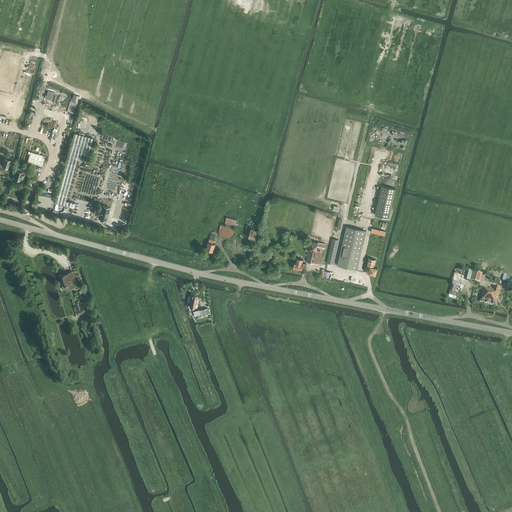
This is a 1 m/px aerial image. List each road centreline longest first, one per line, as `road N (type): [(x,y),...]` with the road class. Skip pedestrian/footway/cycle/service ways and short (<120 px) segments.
road 1 (unclassified): [(511,333),(230,280),(0,220)]
road 2 (track): [(228,241),(261,203),(315,0)]
road 3 (track): [(440,511),(371,340),(387,310)]
road 4 (track): [(400,164),(406,135),(371,121),(366,104),(394,0)]
road 5 (track): [(32,135),(65,0)]
road 6 (track): [(0,122),(26,89),(50,0)]
road 7 (track): [(0,127),(50,148),(24,212)]
